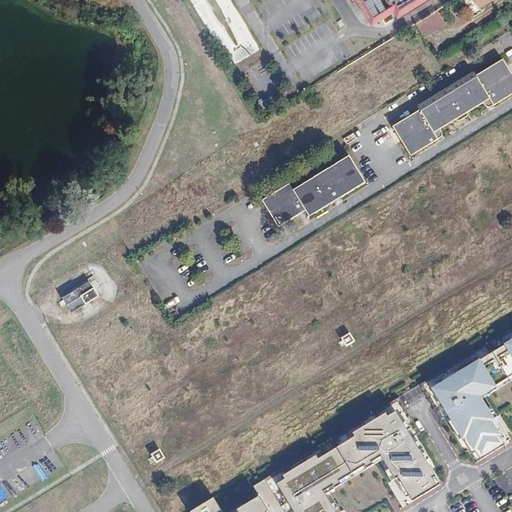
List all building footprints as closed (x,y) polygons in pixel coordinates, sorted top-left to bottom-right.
[(229,0),(194,0),(211,27),(236,11),(229,0)] [(357,0),(372,24),(382,18),(386,24),(398,16),(424,0),(357,0)] [(437,11),(431,15),(438,27),(445,23),(437,11)] [(431,15),(416,24),(423,36),(438,27),(431,15)] [(254,52),(237,64),(243,73),(260,61),(254,52)] [(411,156),(437,140),(433,134),(439,130),(484,102),(489,99),(493,105),(511,93),(511,73),(503,59),(476,76),(474,71),(417,106),(419,111),(393,127),(411,156)] [(489,99),(484,102),(486,106),(490,107),(493,105),(489,99)] [(433,134),(437,140),(440,138),(441,133),(439,130),(433,134)] [(290,183),(262,200),(267,208),(278,227),(291,219),(306,210),(309,215),(323,207),(364,182),(349,156),(336,164),(293,189),(290,183)] [(75,291),(63,298),(72,312),(98,296),(89,282),(75,291)] [(511,332),(424,388),(455,437),(458,436),(467,450),(469,450),(477,463),(505,446),(499,437),(502,436),(490,418),(493,416),(480,396),(511,375),(511,332)] [(350,333),(343,338),(348,345),(355,340),(350,333)] [(277,484),(293,511),(342,511),(343,511),(333,495),(388,462),(411,501),(440,484),(435,476),(439,474),(401,410),(395,414),(393,411),(361,431),(362,433),(323,456),(322,454),(289,474),(290,477),(277,484)] [(160,449),(153,454),(157,462),(165,457),(160,449)] [(229,511),(220,495),(194,511),(274,511),(264,495),(242,508),(243,511),(229,511)]
